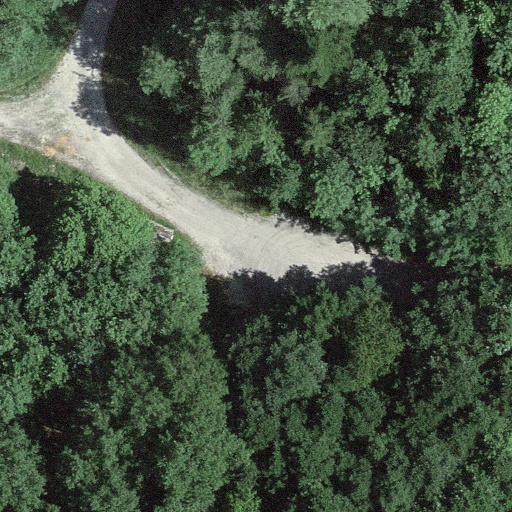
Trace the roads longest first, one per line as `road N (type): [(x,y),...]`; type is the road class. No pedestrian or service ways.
road 1 (track): [(511,280),(321,263),(193,203),(122,154),(102,96),(108,0)]
road 2 (track): [(321,263),(287,302),(202,360),(0,452)]
road 3 (track): [(0,114),(122,154)]
